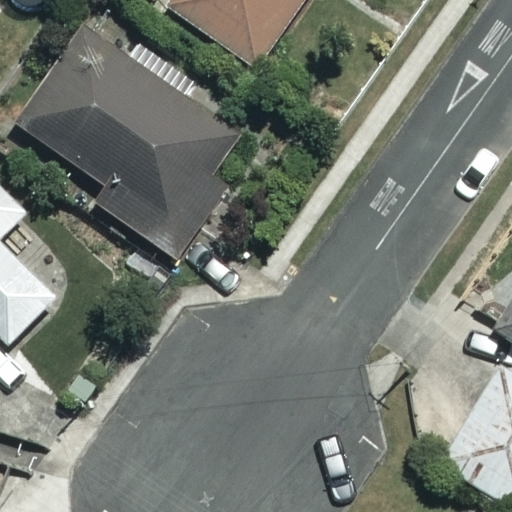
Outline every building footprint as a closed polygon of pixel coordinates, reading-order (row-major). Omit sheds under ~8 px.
[(301,0),(159,0),(258,66),(301,0)] [(241,134),(83,24),(15,122),(173,233),(241,134)] [(0,235),(25,210),(0,185),(0,334),(9,343),(55,295),(0,242),(0,235)] [(511,299),(494,327),(511,338),(511,299)] [(511,370),(501,364),(440,463),(511,507),(511,370)]
